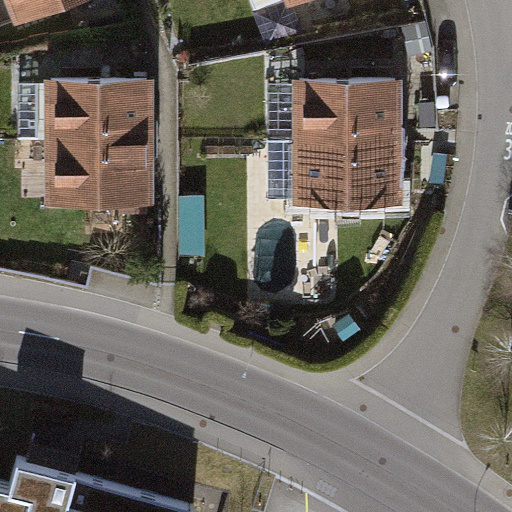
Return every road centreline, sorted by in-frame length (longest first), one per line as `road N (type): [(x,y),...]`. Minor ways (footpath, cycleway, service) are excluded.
road 1 (residential): [(358,454),(412,400),(457,306),(495,157),(495,45),(484,0)]
road 2 (secondary): [(358,454),(270,409),(151,364),(0,331)]
